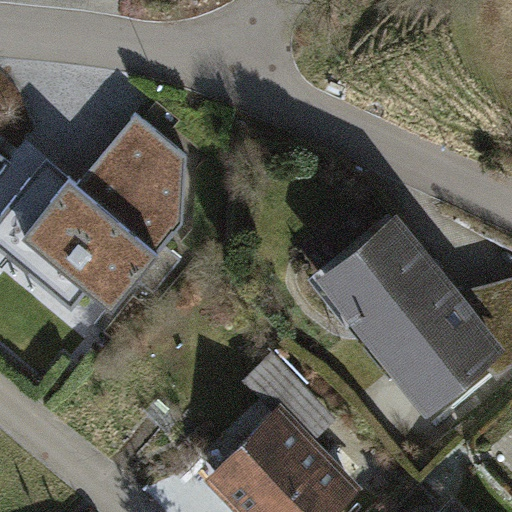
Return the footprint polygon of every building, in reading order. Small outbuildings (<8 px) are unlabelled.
[(77,172),(46,148),(0,200),(0,208),(119,305),(189,221),(190,150),(134,107),(77,172)] [(511,355),(403,230),(327,295),(436,421),(511,355)] [(511,267),(485,293),(511,321),(511,267)] [(345,511),(371,488),(285,400),(211,472),(250,511),(345,511)] [(470,511),(456,498),(441,511),(470,511)]
